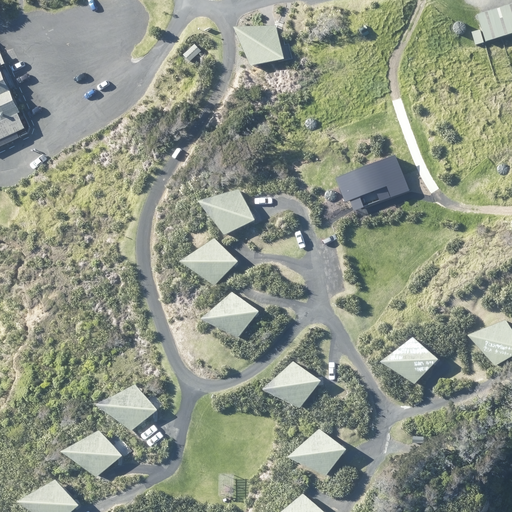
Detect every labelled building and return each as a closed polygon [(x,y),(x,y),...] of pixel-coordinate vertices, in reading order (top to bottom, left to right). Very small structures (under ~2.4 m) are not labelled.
[(511,35),(511,6),(480,16),(488,43),(511,35)] [(244,20),(251,53),(290,45),(283,12),(244,20)] [(204,53),(197,46),(186,56),(193,64),(204,53)] [(0,132),(34,115),(0,48),(0,132)] [(336,182),(347,216),(407,196),(395,162),(336,182)] [(265,211),(249,181),(217,197),(234,228),(265,211)] [(247,253),(223,228),(197,253),(221,277),(247,253)] [(266,302),(239,282),(217,310),(245,331),(266,302)] [(511,343),(511,314),(508,307),(477,323),(492,354),(511,343)] [(441,345),(414,324),(393,353),(420,373),(441,345)] [(326,372),(299,351),(277,379),(305,400),(326,372)] [(166,400),(144,374),(117,397),(139,423),(166,400)] [(355,440),(327,420),(306,448),(333,469),(355,440)] [(133,448),(111,422),(84,445),(106,471),(133,448)] [(76,511),(92,502),(73,474),(43,493),(55,511),(76,511)] [(238,475),(222,474),(221,496),(237,497),(238,475)] [(336,511),(340,508),(312,488),(293,511),(336,511)]
